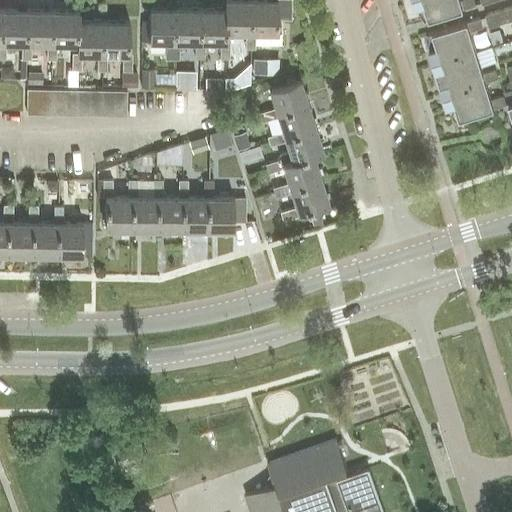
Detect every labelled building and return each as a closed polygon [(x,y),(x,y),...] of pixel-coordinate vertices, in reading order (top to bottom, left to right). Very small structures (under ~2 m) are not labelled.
[(251,32),(251,0),(225,0),(226,9),(225,32),(245,32),(245,48),(254,49),(254,44),(255,32),(251,32)] [(255,32),(254,44),(276,45),(280,41),(280,33),(276,33),(277,0),(251,0),(251,32),(255,32)] [(413,0),(416,7),(425,21),(426,21),(425,20),(463,9),(475,5),(473,0),(413,0)] [(511,6),(485,15),(489,27),(511,19),(511,6)] [(175,40),(176,8),(150,8),(150,40),(165,40),(165,58),(179,58),(179,41),(175,40)] [(201,41),(201,9),(176,8),(175,40),(179,41),(195,41),(195,58),(204,58),(204,41),(201,41)] [(28,42),(28,10),(3,9),(2,42),(6,42),(22,42),(22,58),(31,58),(31,42),(28,42)] [(225,42),(225,32),(226,9),(201,9),(201,41),(204,41),(220,42),(219,59),(229,59),(229,42),(225,42)] [(52,42),(53,10),(28,10),(28,42),(31,42),(47,42),(47,59),(56,59),(57,42),(52,42)] [(78,43),(78,20),(79,10),(53,10),(52,42),(57,42),(78,43)] [(494,108),(506,104),(504,96),(491,99),(486,82),(498,78),(495,69),(483,73),(470,30),(482,27),(479,18),(430,33),(430,32),(428,32),(429,49),(447,107),(456,121),(457,121),(456,120),(494,108)] [(103,53),(104,21),(78,20),(78,43),(78,52),(82,52),(82,53),(98,53),(98,69),(107,69),(108,53),(103,53)] [(103,53),(108,53),(123,53),(123,70),(132,70),(132,52),(129,52),(129,21),(104,21),(103,53)] [(82,52),(78,52),(72,52),(72,69),(82,69),(82,53),(82,52)] [(269,58),(251,58),(251,80),(267,76),(267,71),(268,71),(269,58)] [(232,88),(234,87),(234,77),(226,77),(226,88),(232,88)] [(276,112),(307,102),(299,78),(268,87),(274,107),(259,112),(262,121),(278,116),(276,112)] [(39,113),(39,89),(27,88),(26,113),(39,113)] [(51,114),(52,89),(39,89),(39,113),(51,114)] [(64,114),(64,89),(52,89),(51,114),(64,114)] [(76,114),(77,89),(64,89),(64,114),(76,114)] [(89,114),(89,89),(77,89),(76,114),(89,114)] [(102,115),(102,90),(89,89),(89,114),(102,115)] [(114,115),(114,90),(102,90),(102,115),(114,115)] [(114,90),(114,115),(126,115),(127,90),(114,90)] [(269,145),(285,140),(284,136),(315,127),(307,102),(276,112),(278,116),(282,131),(267,136),(269,145)] [(268,172),(283,167),(284,167),(283,164),(313,154),(322,151),(315,127),(284,136),(285,140),(289,151),(279,154),(280,158),(265,163),(268,172)] [(225,129),(209,131),(212,158),(232,156),(231,150),(228,150),(225,129)] [(250,147),(239,151),(242,161),(253,158),(250,147)] [(275,196),(291,191),(289,188),(321,178),(313,154),(283,164),(284,167),(283,167),(288,182),(272,187),(275,196)] [(289,188),(291,191),(295,207),(280,211),(283,220),(299,215),(298,213),(329,204),(321,178),(289,188)] [(132,195),(128,195),(112,195),(112,179),(103,179),(103,196),(106,196),(106,228),(132,228),(132,195)] [(157,196),(153,195),(153,196),(137,195),(137,179),(128,179),(128,195),(132,195),(132,228),(157,228),(157,196)] [(182,196),(179,196),(162,196),(163,179),(153,179),(153,195),(157,196),(157,228),(182,229),(182,196)] [(208,196),(207,229),(233,229),(233,220),(233,196),(213,196),(213,179),(204,179),(204,196),(208,196)] [(182,229),(207,229),(208,196),(204,196),(188,196),(188,180),(179,180),(179,196),(182,196),(182,229)] [(233,196),(233,220),(246,220),(246,196),(233,196)] [(32,221),(28,220),(12,220),(12,204),(2,204),(2,220),(6,220),(6,253),(31,253),(32,221)] [(57,221),(53,221),(37,221),(38,204),(28,204),(28,220),(32,221),(31,253),(56,254),(57,221)] [(57,221),(56,254),(82,254),(83,243),(92,243),(92,222),(63,221),(63,205),(53,205),(53,221),(57,221)] [(348,469),(337,438),(268,463),(275,483),(246,493),(252,511),(383,511),(368,467),(343,476),(341,472),(348,469)]
